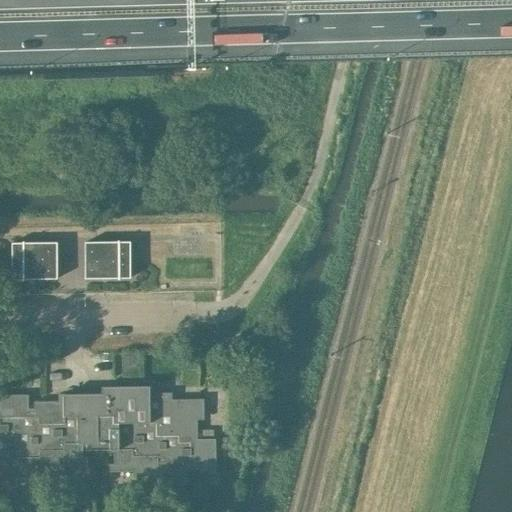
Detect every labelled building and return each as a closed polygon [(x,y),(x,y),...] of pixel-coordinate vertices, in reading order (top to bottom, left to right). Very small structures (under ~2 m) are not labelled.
[(130,278),(130,242),(85,243),(85,279),(130,278)] [(57,243),(12,243),(12,279),(57,279),(57,243)] [(143,354),(122,355),(122,365),(143,365),(143,354)] [(180,378),(179,355),(152,355),(152,379),(180,378)] [(143,366),(122,366),(122,377),(143,376),(143,366)] [(153,385),(114,385),(111,386),(111,392),(56,393),(56,400),(31,401),(31,407),(26,407),(26,394),(0,394),(0,487),(15,487),(15,480),(39,479),(38,472),(62,471),(62,464),(86,464),(86,455),(81,455),(81,441),(108,441),(108,448),(113,448),(113,462),(108,463),(108,471),(131,470),(131,478),(155,477),(155,484),(184,484),(184,468),(207,467),(207,472),(216,472),(215,436),(196,437),(196,418),(203,418),(203,398),(170,398),(170,391),(153,391),(153,385)]
